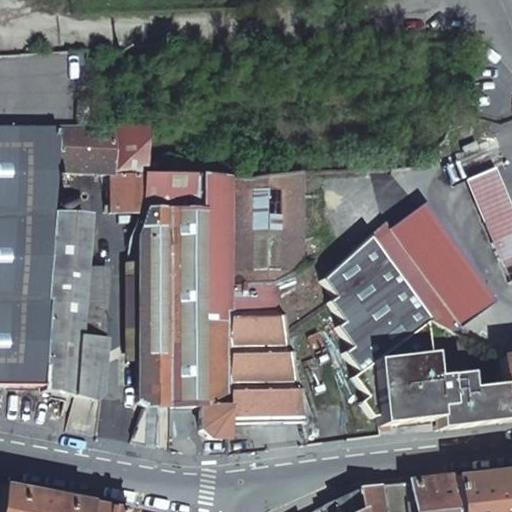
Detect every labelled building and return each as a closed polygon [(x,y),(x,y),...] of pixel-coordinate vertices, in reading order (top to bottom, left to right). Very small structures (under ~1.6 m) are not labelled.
[(72,104),(72,129),(81,129),(82,105),(72,104)] [(54,131),(52,175),(106,178),(107,214),(140,214),(143,229),(133,240),(135,404),(140,409),(197,409),(197,432),(207,440),(225,440),(225,426),(221,181),(140,178),(134,133),(81,129),(72,129),(54,128),(54,131)] [(0,388),(40,389),(50,216),(52,175),(54,131),(0,129),(0,388)] [(511,233),(511,218),(482,150),(454,162),(489,244),(511,233)] [(221,181),(225,426),(226,425),(302,423),(267,287),(290,276),(297,271),(296,179),(242,183),(221,181)] [(367,237),(427,321),(441,329),(451,334),(492,303),(420,205),(388,229),(383,223),(380,225),(367,237)] [(40,389),(40,393),(63,398),(90,404),(96,399),(105,273),(80,271),(83,219),(50,216),(40,389)] [(498,264),(511,257),(511,233),(489,244),(498,264)] [(432,422),(433,432),(435,432),(501,424),(498,388),(466,392),(464,377),(429,381),(422,326),(427,321),(367,237),(317,280),(331,298),(324,303),(339,323),(333,328),(348,348),(340,354),(355,374),(348,379),(363,399),(357,404),(368,419),(374,418),(375,428),(432,422)] [(511,360),(495,362),(498,388),(501,424),(511,423),(511,360)] [(446,481),(450,511),(511,511),(511,473),(482,477),(446,481)] [(408,511),(450,511),(446,481),(407,485),(405,485),(408,511)] [(352,511),(374,511),(371,489),(356,491),(350,494),(352,511)] [(0,491),(0,511),(80,511),(82,508),(0,491)] [(320,511),(352,511),(350,494),(319,508),(320,511)]
